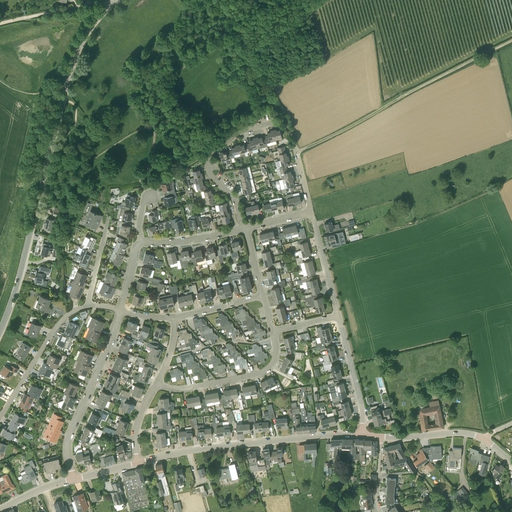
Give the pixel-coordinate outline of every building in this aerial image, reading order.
[(276,129),(273,130),(276,140),(282,139),(280,130),(276,131),(276,129)] [(276,140),(273,130),(270,131),(271,132),(267,133),(268,136),(265,136),(267,146),(269,146),(268,143),(276,141),(276,140)] [(255,137),(257,145),(265,144),(265,147),(267,146),(265,136),(258,138),(258,137),(255,137)] [(251,147),(257,145),(255,137),(249,139),(250,143),(247,144),(249,151),(249,154),(252,153),(252,150),(251,147)] [(244,152),(249,151),(247,144),(241,145),(240,144),(238,145),(240,153),(239,153),(240,157),(245,156),(244,152)] [(233,154),(239,153),(240,153),(238,145),(235,146),(235,147),(232,148),(232,151),(229,151),(231,158),(232,162),(235,162),(234,157),(233,154)] [(287,156),(285,149),(278,151),(279,153),(281,160),(289,158),(288,156),(287,156)] [(232,162),(231,158),(229,151),(223,153),(222,152),(220,152),(222,160),(225,160),(226,164),(232,162)] [(289,161),(289,158),(281,160),(275,162),(276,168),(275,168),(276,169),(274,169),(275,171),(280,170),(287,169),(286,166),(289,165),(288,161),(289,161)] [(238,173),(239,175),(247,173),(245,167),(239,169),(240,172),(238,173)] [(194,177),(202,175),(202,173),(200,173),(199,169),(193,171),(194,177)] [(287,172),(287,169),(280,170),(281,173),(282,180),(293,177),(293,174),(291,174),(290,171),(287,172)] [(203,178),(202,175),(194,177),(190,178),(191,180),(192,181),(195,180),(196,183),(196,184),(203,182),(202,178),(203,178)] [(284,189),(286,189),(286,191),(289,190),(294,189),(294,187),(293,180),(294,180),(293,177),(282,180),(284,189)] [(253,185),(252,179),(249,180),(242,181),(243,185),(241,185),(242,188),(253,185)] [(166,195),(168,194),(175,192),(173,184),(174,184),(174,181),(162,184),(163,191),(165,191),(166,195)] [(203,182),(196,184),(198,190),(201,189),(205,188),(205,185),(204,185),(203,182)] [(253,185),(242,188),(243,191),(244,190),(245,194),(255,192),(253,185)] [(175,192),(168,194),(168,197),(164,198),(165,205),(174,203),(173,198),(177,197),(175,192)] [(295,205),(293,195),(292,193),(286,195),(286,196),(284,196),(284,201),(287,200),(289,206),(292,205),(293,206),(295,205)] [(293,195),(295,205),(298,205),(298,203),(301,202),(299,194),(293,195)] [(121,208),(129,209),(130,206),(132,207),(133,205),(134,205),(136,197),(131,196),(130,196),(129,195),(128,195),(127,195),(126,196),(126,197),(126,198),(125,202),(122,201),(121,204),(117,205),(117,207),(121,208)] [(214,198),(213,196),(205,198),(207,204),(214,202),(213,199),(214,198)] [(282,198),(276,200),(278,208),(281,208),(281,209),(284,208),(282,198)] [(270,203),(272,211),(274,211),(274,209),(278,208),(276,200),(275,199),(269,200),(269,202),(270,203)] [(252,206),(254,214),(256,213),(256,212),(260,211),(258,204),(255,205),(254,201),(251,202),(251,204),(252,206)] [(218,204),(220,211),(227,209),(226,205),(227,205),(226,202),(218,204)] [(272,211),(270,203),(269,202),(263,203),(265,211),(269,211),(269,212),(272,211)] [(254,214),(252,206),(251,204),(245,205),(247,214),(251,213),(251,214),(254,214)] [(129,209),(121,208),(119,214),(118,221),(122,221),(123,219),(131,220),(133,214),(129,213),(129,209)] [(150,222),(158,220),(157,215),(160,215),(159,209),(152,211),(153,214),(149,215),(149,217),(150,222)] [(97,229),(99,223),(98,222),(101,216),(91,211),(86,224),(97,229)] [(213,222),(211,216),(210,213),(205,214),(205,215),(201,216),(203,227),(209,226),(208,223),(213,222)] [(197,228),(196,224),(200,223),(198,215),(191,217),(192,219),(188,220),(191,230),(197,228)] [(230,218),(230,215),(222,217),(223,223),(230,222),(229,218),(230,218)] [(51,230),(54,220),(46,218),(44,228),(51,230)] [(171,220),(172,220),(173,226),(173,228),(177,227),(177,231),(184,230),(182,220),(178,221),(178,218),(171,220)] [(158,233),(157,230),(161,229),(162,230),(166,228),(167,230),(173,226),(172,220),(162,222),(155,224),(155,226),(147,228),(149,235),(153,234),(154,235),(158,233)] [(129,233),(130,226),(126,225),(126,222),(119,221),(118,227),(117,226),(115,232),(126,237),(127,233),(129,233)] [(332,225),(331,222),(324,224),(326,231),(329,230),(330,232),(340,229),(338,224),(332,225)] [(297,229),(296,225),(289,227),(290,230),(291,234),(298,233),(299,237),(301,236),(302,239),(306,237),(304,228),(297,229)] [(291,234),(290,230),(289,227),(283,228),(284,232),(278,234),(280,240),(284,239),(283,237),(291,234)] [(266,233),(268,240),(275,239),(273,231),(266,233)] [(268,240),(266,233),(260,234),(262,242),(268,240)] [(328,235),(324,236),(326,246),(331,245),(331,244),(332,247),(341,245),(337,233),(328,235)] [(37,242),(38,242),(37,245),(35,253),(40,254),(42,243),(43,243),(45,244),(47,236),(39,235),(37,242)] [(80,246),(83,248),(91,251),(94,244),(92,243),(95,239),(90,236),(89,237),(86,236),(82,243),(80,246)] [(114,250),(116,251),(123,255),(125,252),(124,251),(127,244),(123,242),(124,240),(117,236),(116,239),(116,240),(118,241),(114,250)] [(233,250),(237,249),(241,248),(240,243),(239,243),(239,241),(232,242),(233,250)] [(301,250),(309,248),(307,242),(299,244),(301,250)] [(50,245),(45,244),(43,243),(42,246),(43,247),(41,254),(47,256),(48,255),(50,255),(51,248),(49,248),(50,245)] [(221,253),(225,252),(228,252),(230,251),(229,247),(227,247),(226,244),(219,245),(221,253)] [(216,257),(215,250),(214,250),(213,247),(207,248),(207,252),(204,253),(207,265),(213,263),(212,258),(216,257)] [(91,251),(83,248),(79,256),(78,254),(75,256),(77,259),(78,259),(82,260),(82,261),(81,262),(80,262),(78,265),(85,268),(89,259),(90,259),(94,252),(91,251)] [(311,254),(309,248),(301,250),(303,256),(311,254)] [(193,260),(192,258),(191,254),(189,254),(188,250),(181,252),(183,259),(180,260),(179,260),(181,268),(189,266),(188,262),(193,260)] [(203,260),(201,250),(194,251),(195,258),(192,258),(193,260),(194,267),(197,266),(196,261),(203,260)] [(123,255),(116,251),(116,252),(114,251),(110,258),(112,259),(112,260),(114,262),(114,263),(114,264),(117,266),(119,265),(119,264),(120,264),(124,255),(123,255)] [(179,260),(180,260),(179,258),(176,259),(174,251),(167,253),(170,263),(177,261),(178,269),(181,268),(179,260)] [(262,253),(263,259),(271,257),(269,251),(262,253)] [(161,269),(161,265),(160,265),(161,261),(153,259),(154,255),(145,253),(143,261),(154,264),(153,267),(161,269)] [(271,257),(263,259),(265,266),(273,264),(271,257)] [(306,269),(314,267),(312,260),(304,262),(306,269)] [(243,274),(242,271),(247,270),(245,263),(236,265),(238,272),(228,275),(229,278),(231,277),(237,276),(243,274)] [(280,265),(274,266),(275,269),(266,271),(268,278),(276,276),(278,275),(276,269),(281,268),(281,267),(280,265)] [(48,275),(50,268),(41,266),(39,267),(38,272),(37,271),(34,281),(43,283),(45,274),(48,275)] [(152,281),(152,278),(154,270),(142,267),(140,275),(144,276),(143,279),(152,281)] [(315,273),(314,267),(306,269),(308,275),(315,273)] [(74,282),(84,287),(86,283),(84,282),(87,276),(78,271),(77,272),(75,271),(73,276),(75,277),(73,282),(74,282)] [(104,282),(114,287),(119,277),(108,271),(105,277),(106,277),(104,282)] [(243,274),(237,276),(231,277),(232,281),(238,279),(240,278),(242,285),(250,283),(248,276),(243,277),(243,274)] [(278,282),(276,276),(268,278),(270,284),(278,282)] [(210,288),(213,288),(211,279),(210,277),(207,277),(209,286),(207,287),(204,289),(204,291),(206,301),(213,299),(210,289),(210,288)] [(307,278),(301,280),(302,283),(305,282),(307,288),(311,287),(319,285),(317,279),(313,280),(312,277),(307,278)] [(145,290),(146,283),(138,281),(137,288),(145,290)] [(84,287),(74,282),(72,286),(69,284),(66,290),(80,297),(84,287)] [(114,287),(104,282),(99,292),(111,298),(116,288),(114,287)] [(250,283),(242,285),(243,292),(252,290),(250,283)] [(185,295),(187,304),(194,302),(192,294),(194,294),(194,293),(192,285),(189,286),(190,291),(183,292),(184,295),(185,295)] [(223,286),(225,296),(232,294),(229,285),(223,286)] [(320,292),(319,285),(311,287),(312,294),(320,292)] [(223,286),(217,288),(219,298),(225,296),(223,286)] [(279,287),(271,290),(273,296),(281,294),(279,287)] [(206,301),(204,291),(197,293),(200,302),(206,301)] [(142,297),(147,299),(148,295),(141,294),(141,297),(135,295),(133,303),(141,305),(142,297)] [(165,296),(166,298),(168,307),(174,305),(172,294),(165,296)] [(282,301),(281,294),(273,296),(274,303),(282,301)] [(185,295),(184,295),(178,297),(180,306),(187,304),(185,295)] [(315,306),(323,304),(322,297),(318,298),(317,295),(312,297),(306,298),(305,298),(305,301),(310,302),(311,307),(315,306)] [(50,313),(52,309),(48,307),(51,300),(40,296),(38,301),(40,301),(37,307),(45,310),(45,311),(50,313)] [(168,307),(166,298),(165,296),(158,297),(161,308),(168,307)] [(323,304),(315,306),(317,312),(325,310),(323,304)] [(285,313),(284,306),(276,308),(278,315),(285,313)] [(242,320),(246,319),(245,316),(249,315),(248,311),(244,312),(243,308),(239,309),(238,308),(234,309),(237,318),(241,317),(242,320)] [(220,322),(221,326),(225,325),(224,321),(228,320),(227,316),(223,317),(222,313),(218,314),(219,318),(215,319),(216,323),(220,322)] [(285,313),(278,315),(279,321),(287,319),(285,313)] [(248,327),(251,326),(250,322),(254,321),(253,317),(250,318),(249,315),(245,316),(246,319),(242,320),(243,324),(247,323),(248,327)] [(86,326),(90,328),(100,332),(105,322),(90,316),(86,326)] [(199,327),(200,331),(204,330),(203,326),(207,325),(206,321),(206,322),(203,319),(201,320),(201,319),(197,320),(197,318),(193,319),(195,329),(199,327)] [(225,325),(221,326),(222,330),(226,329),(227,332),(231,331),(230,328),(234,326),(233,322),(229,323),(228,320),(224,321),(225,325)] [(131,336),(136,338),(138,331),(135,330),(137,324),(128,321),(126,328),(133,331),(131,336)] [(250,322),(251,326),(248,327),(249,331),(252,330),(253,333),(257,332),(256,329),(260,328),(259,324),(255,325),(254,321),(250,322)] [(37,337),(41,326),(32,322),(27,334),(37,337)] [(64,333),(73,337),(78,326),(69,322),(64,333)] [(139,340),(142,342),(144,337),(147,338),(149,334),(148,334),(150,327),(143,325),(141,331),(138,330),(138,331),(136,338),(138,340),(139,340)] [(209,333),(213,332),(212,328),(208,329),(207,325),(203,326),(204,330),(200,331),(201,336),(204,336),(205,338),(206,338),(210,337),(209,333)] [(165,330),(166,328),(161,326),(161,328),(157,326),(154,334),(158,336),(159,338),(163,339),(165,338),(166,335),(163,334),(164,330),(165,330)] [(230,328),(231,331),(227,332),(228,336),(231,335),(232,339),(237,338),(236,334),(240,333),(239,329),(235,330),(234,326),(230,328)] [(319,336),(323,335),(331,333),(329,327),(321,329),(321,327),(316,328),(319,337),(319,336)] [(100,332),(90,328),(85,338),(98,343),(102,333),(100,332)] [(261,331),(260,328),(256,329),(257,332),(253,333),(254,337),(258,336),(259,340),(263,339),(262,335),(266,334),(265,330),(261,331)] [(187,331),(186,331),(182,332),(181,330),(179,331),(180,336),(179,336),(180,340),(184,339),(185,343),(189,342),(188,338),(192,337),(191,333),(187,334),(187,331)] [(73,337),(64,333),(62,332),(57,344),(68,349),(70,344),(73,337)] [(214,335),(213,332),(209,333),(210,337),(206,338),(207,341),(211,340),(212,344),(216,343),(215,339),(219,338),(218,334),(214,335)] [(331,333),(323,335),(319,336),(320,337),(318,337),(320,343),(315,344),(316,347),(324,345),(324,342),(333,340),(331,333)] [(284,338),(285,345),(293,343),(291,336),(284,338)] [(124,337),(121,343),(129,347),(132,341),(124,337)] [(189,342),(185,343),(186,347),(190,346),(191,349),(195,348),(194,345),(198,344),(197,340),(193,341),(192,337),(188,338),(189,342)] [(157,345),(148,342),(145,341),(144,343),(144,344),(149,346),(148,349),(152,350),(150,353),(159,356),(161,350),(158,349),(159,346),(157,345)] [(23,360),(31,348),(22,342),(15,355),(19,358),(23,360)] [(129,347),(121,343),(119,349),(127,353),(129,347)] [(227,351),(228,355),(232,354),(231,350),(235,349),(234,345),(231,346),(230,343),(225,344),(226,348),(223,349),(223,352),(227,351)] [(293,343),(285,345),(287,351),(295,349),(293,343)] [(258,351),(262,350),(261,347),(257,348),(256,344),(252,345),(253,349),(249,350),(250,354),(254,353),(255,356),(258,355),(258,351)] [(326,348),(328,354),(336,352),(334,346),(326,348)] [(207,357),(207,360),(211,359),(210,356),(215,355),(214,351),(210,352),(209,348),(204,349),(205,349),(201,350),(203,358),(207,357)] [(237,357),(241,356),(240,352),(236,353),(235,349),(231,350),(232,354),(228,355),(228,356),(229,358),(229,359),(233,358),(234,361),(238,360),(237,357)] [(76,360),(78,361),(89,366),(93,356),(81,350),(76,360)] [(258,355),(255,356),(250,358),(251,361),(253,361),(254,365),(257,364),(256,360),(260,359),(261,363),(265,362),(264,358),(268,357),(267,353),(263,354),(262,350),(258,351),(258,355)] [(336,352),(328,354),(330,360),(337,358),(336,352)] [(159,356),(150,353),(148,360),(157,363),(159,356)] [(190,361),(194,360),(193,356),(189,357),(188,353),(184,354),(185,358),(181,359),(182,363),(186,362),(187,366),(191,365),(190,361)] [(46,364),(54,367),(56,369),(61,359),(51,355),(48,359),(48,361),(47,361),(46,364)] [(210,356),(211,359),(207,360),(207,361),(208,363),(208,364),(212,363),(213,367),(217,366),(216,362),(220,361),(219,358),(216,359),(215,355),(210,356)] [(118,356),(115,362),(123,365),(125,366),(127,363),(125,362),(126,359),(118,356)] [(242,359),(241,356),(237,357),(238,360),(234,361),(235,365),(239,364),(240,368),(244,367),(244,368),(248,367),(246,358),(242,359)] [(286,357),(283,363),(290,366),(293,360),(286,357)] [(195,364),(194,360),(190,361),(191,365),(187,366),(188,369),(191,369),(192,372),(196,371),(195,367),(199,366),(198,363),(195,364)] [(89,366),(78,361),(74,371),(86,377),(90,367),(89,366)] [(143,362),(141,361),(140,365),(144,366),(142,372),(150,375),(152,368),(147,366),(148,363),(143,362)] [(216,362),(217,366),(213,367),(215,373),(219,372),(219,374),(226,372),(225,368),(226,368),(225,364),(221,365),(220,361),(216,362)] [(123,365),(115,362),(112,367),(120,371),(123,365)] [(54,367),(46,364),(43,363),(42,366),(39,372),(50,377),(54,367)] [(290,366),(283,363),(280,369),(287,373),(290,366)] [(332,363),(329,364),(323,365),(324,370),(332,368),(333,373),(341,371),(339,364),(332,366),(332,363)] [(10,368),(5,365),(0,373),(10,379),(15,371),(16,373),(19,369),(12,365),(10,368)] [(200,370),(199,366),(195,367),(196,371),(192,372),(193,376),(197,375),(198,379),(202,378),(201,374),(205,373),(204,369),(200,370)] [(179,372),(178,368),(174,369),(174,373),(171,374),(172,378),(176,377),(176,380),(180,379),(180,376),(183,375),(183,371),(179,372)] [(342,377),(341,371),(333,373),(334,379),(342,377)] [(150,375),(142,372),(141,376),(138,375),(134,375),(133,377),(134,377),(133,379),(141,382),(142,379),(148,381),(150,375)] [(118,377),(110,373),(107,379),(115,383),(118,377)] [(266,379),(270,387),(271,390),(277,387),(279,391),(283,390),(278,380),(275,382),(272,376),(266,379)] [(115,383),(107,379),(105,385),(107,386),(106,389),(113,392),(115,393),(119,384),(115,383)] [(270,387),(266,379),(261,382),(264,390),(270,387)] [(73,397),(75,394),(74,393),(76,390),(78,386),(70,382),(64,393),(73,397)] [(337,391),(345,389),(344,383),(336,385),(337,391)] [(27,394),(34,397),(39,399),(43,389),(38,387),(38,386),(36,385),(36,386),(32,384),(27,394)] [(249,385),(250,394),(256,393),(257,397),(261,397),(260,393),(259,388),(256,389),(255,384),(249,385)] [(120,392),(120,395),(122,396),(129,398),(130,396),(131,393),(140,396),(143,388),(135,385),(133,389),(130,388),(129,392),(124,390),(122,389),(120,392)] [(250,394),(249,385),(242,387),(244,395),(250,394)] [(232,398),(234,397),(238,396),(236,388),(230,389),(232,398)] [(228,398),(232,398),(230,389),(223,390),(224,394),(221,395),(223,404),(226,404),(229,403),(228,398)] [(347,396),(345,389),(337,391),(330,393),(332,399),(333,402),(339,401),(341,400),(342,399),(341,397),(347,396)] [(416,398),(427,395),(426,389),(415,392),(416,398)] [(110,394),(102,391),(99,397),(107,400),(110,394)] [(219,400),(220,405),(223,404),(221,395),(219,395),(218,392),(211,393),(213,401),(219,400)] [(34,397),(27,394),(25,393),(19,404),(28,409),(34,397)] [(76,399),(73,397),(64,393),(62,398),(63,400),(59,402),(61,407),(62,406),(62,407),(71,410),(72,406),(74,402),(76,399)] [(207,403),(213,401),(211,393),(205,394),(206,399),(203,399),(204,404),(205,408),(205,412),(207,411),(208,411),(207,408),(207,403)] [(129,398),(122,396),(120,395),(118,398),(117,400),(121,401),(120,403),(121,403),(121,404),(119,409),(124,411),(126,410),(130,412),(131,408),(133,409),(135,405),(128,402),(130,399),(129,398)] [(201,404),(202,409),(205,408),(204,404),(203,399),(200,400),(199,395),(193,397),(194,405),(201,404)] [(107,400),(99,397),(97,403),(99,404),(98,407),(103,409),(107,400)] [(166,405),(167,409),(170,409),(174,409),(174,406),(175,406),(175,403),(173,403),(173,402),(169,403),(168,397),(160,398),(160,406),(166,405)] [(194,405),(193,397),(186,398),(188,406),(194,405)] [(418,409),(426,408),(425,404),(424,400),(417,401),(418,409)] [(341,403),(342,410),(350,408),(348,401),(341,403)] [(302,424),(299,424),(299,418),(299,415),(295,415),(295,414),(300,413),(299,406),(297,407),(296,402),(290,403),(291,407),(292,414),(293,425),(296,425),(297,432),(303,432),(302,424)] [(370,407),(373,418),(392,413),(391,408),(384,410),(379,408),(379,407),(377,408),(377,405),(370,407)] [(426,408),(418,409),(422,425),(423,431),(428,430),(425,414),(434,412),(437,423),(433,423),(434,429),(443,427),(442,421),(439,405),(429,407),(426,408)] [(308,422),(308,419),(308,416),(307,416),(307,415),(306,415),(305,409),(304,407),(300,408),(301,416),(302,423),(302,424),(303,432),(310,431),(309,423),(308,423),(308,422)] [(350,408),(342,410),(344,417),(338,419),(339,421),(349,419),(348,415),(352,414),(350,408)] [(105,420),(108,415),(99,411),(97,415),(92,413),(88,421),(96,424),(99,425),(102,418),(105,420)] [(264,422),(261,422),(262,430),(269,429),(268,425),(272,424),(270,418),(268,412),(268,411),(263,412),(265,419),(263,419),(264,422)] [(10,424),(17,428),(19,422),(24,424),(27,418),(15,413),(10,424)] [(49,425),(60,430),(63,421),(57,419),(59,416),(54,413),(49,425)] [(392,413),(373,418),(375,425),(389,421),(390,424),(395,422),(394,419),(390,420),(389,414),(393,413),(392,413)] [(288,428),(287,418),(286,414),(274,415),(275,417),(276,420),(276,424),(281,424),(281,428),(288,428)] [(316,430),(315,422),(314,415),(310,416),(308,416),(308,419),(308,422),(308,423),(309,423),(310,431),(316,430)] [(118,426),(126,428),(128,422),(125,421),(126,418),(119,416),(118,419),(120,420),(119,423),(116,422),(115,425),(118,426)] [(324,419),(324,416),(320,417),(320,419),(320,420),(321,420),(323,427),(330,426),(328,418),(324,419)] [(334,416),(328,418),(330,426),(336,424),(334,416)] [(170,419),(166,419),(158,420),(159,427),(162,426),(162,429),(169,428),(172,428),(172,425),(170,425),(170,419)] [(214,433),(217,433),(217,435),(224,435),(223,426),(216,427),(216,422),(213,422),(213,426),(214,426),(214,433)] [(17,428),(10,424),(7,430),(4,428),(2,434),(13,440),(16,434),(14,433),(17,428)] [(194,424),(194,428),(195,434),(198,433),(198,437),(205,437),(204,428),(204,424),(197,425),(197,424),(194,424)] [(60,430),(49,425),(43,436),(56,442),(59,435),(57,434),(60,430)] [(86,426),(83,432),(91,436),(94,437),(95,434),(93,432),(94,430),(86,426)] [(124,435),(126,428),(118,426),(116,432),(124,435)] [(116,432),(116,431),(105,427),(103,431),(115,435),(116,432)] [(170,431),(169,428),(162,429),(163,432),(156,433),(157,439),(166,438),(165,432),(170,431)] [(89,441),(91,436),(83,432),(80,439),(85,441),(84,445),(90,445),(91,443),(89,441)] [(352,453),(352,451),(353,439),(341,439),(337,439),(338,448),(341,449),(341,447),(350,448),(349,451),(350,451),(352,451),(352,453)] [(364,440),(356,439),(356,444),(359,445),(360,453),(365,453),(365,452),(365,449),(364,440)] [(371,440),(364,440),(365,449),(365,452),(367,452),(370,454),(372,454),(372,449),(371,441),(371,440)] [(99,442),(90,445),(93,456),(98,454),(98,453),(102,452),(99,442)] [(121,444),(120,442),(115,443),(116,446),(120,457),(127,454),(127,448),(125,443),(121,444)] [(317,451),(316,443),(304,444),(299,445),(300,453),(303,452),(305,452),(313,452),(317,451)] [(383,448),(384,453),(391,452),(393,459),(395,459),(395,457),(396,457),(394,451),(396,450),(397,452),(396,453),(398,455),(399,458),(405,454),(401,447),(399,443),(383,448)] [(434,448),(434,446),(430,447),(431,453),(426,454),(428,459),(430,461),(437,460),(437,461),(442,460),(442,458),(441,447),(434,448)] [(270,468),(269,464),(270,464),(269,459),(273,459),(274,461),(278,460),(277,451),(269,452),(269,448),(263,449),(264,458),(265,465),(266,469),(270,468)] [(460,468),(461,448),(453,448),(453,451),(449,450),(448,467),(460,468)] [(85,464),(92,462),(88,449),(82,451),(82,452),(84,461),(85,464)] [(416,466),(428,459),(422,449),(419,451),(420,452),(416,455),(418,458),(413,462),(416,466)] [(480,461),(482,454),(478,452),(478,451),(472,449),(470,453),(472,453),(470,460),(471,460),(470,463),(475,464),(476,460),(479,461),(480,461)] [(248,451),(250,468),(258,467),(257,459),(256,450),(248,451)] [(106,466),(116,462),(112,451),(105,453),(105,454),(100,456),(98,456),(102,466),(106,465),(106,466)] [(82,452),(76,454),(78,462),(84,461),(82,452)] [(388,465),(386,467),(386,468),(394,466),(395,466),(393,459),(391,452),(384,453),(388,465)] [(487,463),(489,457),(482,454),(480,461),(479,461),(478,464),(482,465),(479,473),(483,475),(487,463)] [(47,473),(53,472),(52,469),(60,467),(58,456),(44,460),(47,473)] [(393,459),(395,466),(404,464),(409,471),(416,470),(414,468),(406,456),(399,458),(395,459),(393,459)] [(266,469),(265,465),(264,458),(257,459),(258,467),(250,468),(251,471),(258,470),(266,469)] [(26,484),(31,481),(30,480),(36,477),(33,468),(36,467),(32,459),(29,461),(30,464),(24,467),(25,470),(21,472),(23,477),(21,478),(24,484),(25,483),(26,484)] [(429,472),(435,467),(430,461),(424,465),(429,472)] [(155,465),(159,477),(165,476),(162,463),(155,465)] [(238,477),(234,464),(229,465),(230,468),(218,470),(219,477),(232,476),(233,478),(238,477)] [(499,475),(504,466),(501,464),(499,466),(496,465),(492,470),(495,472),(493,475),(499,479),(501,476),(499,475)] [(144,480),(142,467),(135,469),(135,470),(122,472),(130,504),(131,509),(131,511),(141,511),(141,510),(149,508),(148,505),(149,504),(148,500),(145,484),(146,484),(146,483),(150,482),(149,479),(144,480)] [(200,476),(206,474),(204,467),(198,469),(200,476)] [(176,476),(178,484),(184,483),(182,475),(183,475),(182,468),(179,469),(179,468),(178,468),(177,468),(176,468),(175,469),(176,476)] [(12,484),(6,473),(0,476),(0,493),(0,494),(8,490),(8,491),(15,488),(13,484),(12,484)] [(116,504),(123,502),(120,493),(123,493),(119,482),(113,484),(115,491),(112,492),(116,504)] [(465,500),(470,496),(462,487),(457,491),(465,500)] [(99,494),(98,489),(90,492),(93,500),(101,497),(100,494),(99,494)] [(370,497),(372,497),(371,492),(365,493),(365,497),(363,497),(363,500),(362,501),(361,501),(361,502),(361,503),(361,504),(362,505),(363,505),(364,505),(364,508),(371,507),(372,506),(372,503),(371,503),(370,497)] [(88,508),(83,493),(73,496),(76,503),(73,504),(75,509),(77,508),(79,511),(87,508),(88,511),(90,510),(89,507),(88,508)] [(64,506),(62,500),(54,503),(57,511),(67,511),(65,505),(64,506)]
